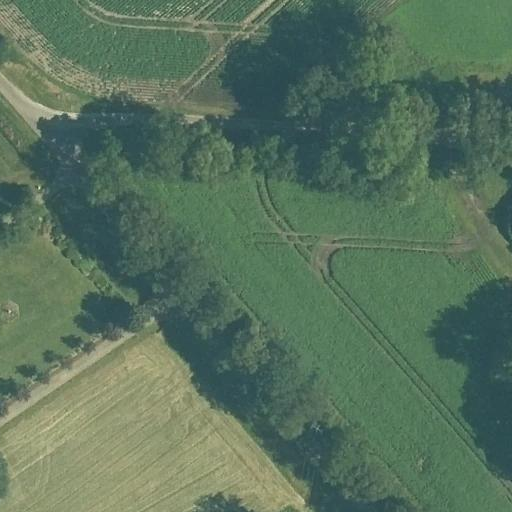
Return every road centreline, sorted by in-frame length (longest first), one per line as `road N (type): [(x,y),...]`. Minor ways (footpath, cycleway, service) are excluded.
road 1 (unclassified): [(13,106),(367,511)]
road 2 (unclassified): [(13,106),(511,135)]
